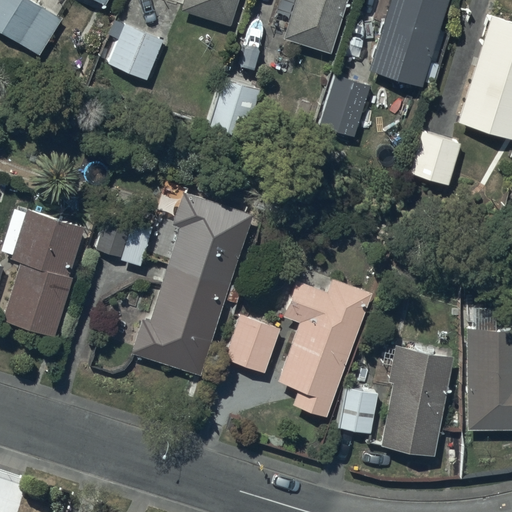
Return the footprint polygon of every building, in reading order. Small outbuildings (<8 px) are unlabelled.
[(60,15),(35,0),(0,0),(0,27),(38,51),(60,15)] [(234,0),(179,0),(179,4),(228,20),(234,0)] [(346,0),(292,0),(282,34),(332,49),(346,0)] [(385,0),(365,64),(417,80),(442,0),(385,0)] [(511,16),(487,8),(454,115),(511,133),(511,16)] [(163,35),(124,19),(107,59),(147,75),(163,35)] [(369,81),(333,70),(317,120),(353,131),(369,81)] [(259,84),(221,71),(206,119),(243,131),(259,84)] [(458,139),(419,126),(406,167),(445,179),(458,139)] [(249,206),(181,186),(171,219),(178,221),(149,316),(140,313),(129,347),(198,369),(249,206)] [(82,220),(26,202),(25,206),(12,202),(0,241),(0,245),(11,249),(10,253),(18,255),(0,313),(52,330),(71,271),(67,270),(82,220)] [(152,222),(106,207),(95,243),(119,251),(118,253),(139,260),(152,222)] [(370,287),(330,273),(326,285),(296,275),(283,311),(298,317),(277,375),(296,382),(290,399),(326,411),(370,287)] [(490,301),(471,301),(471,321),(463,321),(463,424),(511,424),(511,321),(490,322),(490,301)] [(279,323),(236,307),(219,353),(261,369),(279,323)] [(450,349),(394,338),(387,376),(390,377),(379,439),(432,449),(450,349)] [(377,387),(343,382),(337,423),(372,427),(377,387)]
